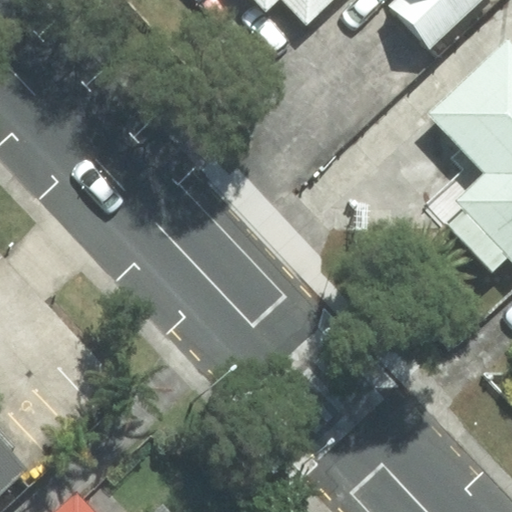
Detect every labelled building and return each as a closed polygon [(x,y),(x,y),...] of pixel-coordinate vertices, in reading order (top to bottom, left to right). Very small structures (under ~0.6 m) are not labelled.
[(258,0),(267,9),(275,0),(290,0),(308,19),(327,0),(258,0)] [(395,0),(388,7),(430,51),(484,0),(395,0)] [(511,259),(511,46),(506,40),(429,114),(486,173),(457,200),(465,208),(448,224),(493,270),(508,256),(511,259)] [(0,490),(25,467),(0,440),(0,490)] [(93,511),(77,495),(58,511),(167,511),(161,505),(154,511),(93,511)]
